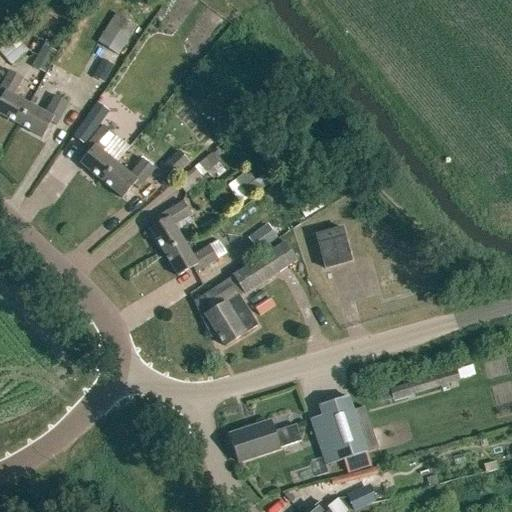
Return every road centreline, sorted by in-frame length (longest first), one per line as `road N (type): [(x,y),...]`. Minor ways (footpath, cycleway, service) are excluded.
road 1 (unclassified): [(193,395),(511,306)]
road 2 (unclassified): [(116,374),(106,319),(0,212)]
road 3 (unclassified): [(0,473),(75,426),(116,374)]
road 4 (unclassified): [(248,511),(218,471),(193,395)]
